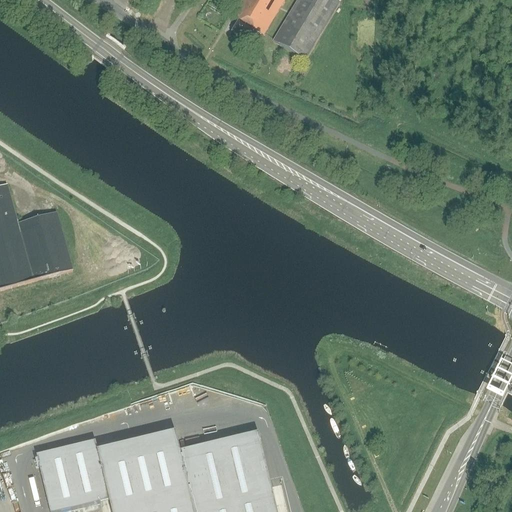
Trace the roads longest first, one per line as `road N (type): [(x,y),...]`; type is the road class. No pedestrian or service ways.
road 1 (secondary): [(511,299),(292,176),(37,0)]
road 2 (tertiary): [(441,511),(511,361)]
